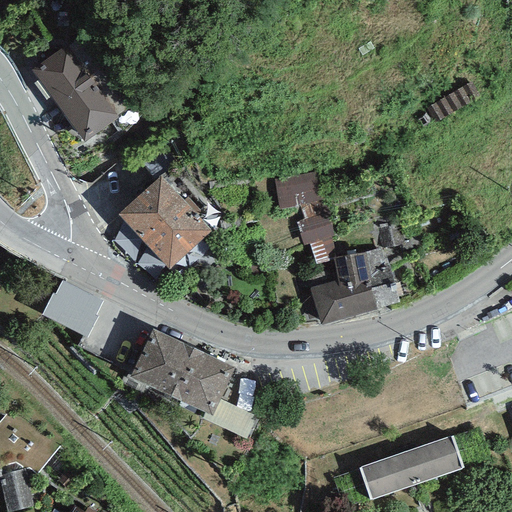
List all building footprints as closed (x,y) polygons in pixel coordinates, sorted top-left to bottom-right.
[(32,70),(84,142),(119,117),(67,45),(32,70)] [(431,107),(439,124),(487,99),(479,83),(431,107)] [(319,172),(275,180),(281,211),(300,207),(304,221),(295,224),(305,246),(331,239),(319,172)] [(161,182),(117,224),(166,276),(210,234),(161,182)] [(377,309),(399,302),(387,258),(383,259),(380,248),(365,253),(373,287),(371,288),(377,309)] [(337,280),(310,288),(322,325),(377,309),(371,288),(373,287),(365,253),(333,259),(337,280)] [(53,293),(42,315),(88,338),(98,317),(97,316),(104,301),(62,280),(55,294),(53,293)] [(233,365),(151,331),(131,380),(213,413),(233,365)] [(29,468),(36,475),(59,446),(10,410),(0,421),(0,462),(1,467),(15,463),(24,469),(29,468)] [(452,436),(359,467),(370,500),(463,469),(452,436)] [(3,474),(0,474),(0,478),(7,511),(10,511),(31,507),(22,469),(3,474)]
